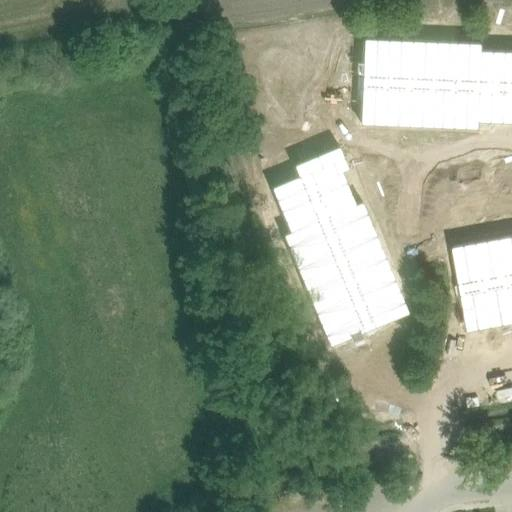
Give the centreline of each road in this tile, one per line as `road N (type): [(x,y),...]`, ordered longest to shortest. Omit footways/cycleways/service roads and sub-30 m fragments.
road 1 (track): [(188,0),(255,320),(308,449)]
road 2 (track): [(308,449),(511,419)]
